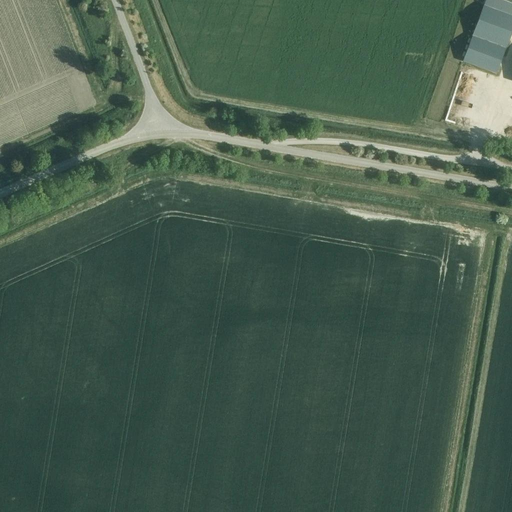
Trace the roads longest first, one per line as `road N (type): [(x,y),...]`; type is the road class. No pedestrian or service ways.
road 1 (track): [(184,132),(234,164),(511,215)]
road 2 (unclassified): [(511,188),(259,145)]
road 3 (residential): [(511,167),(361,143),(259,145)]
road 4 (unclassified): [(0,194),(127,139)]
